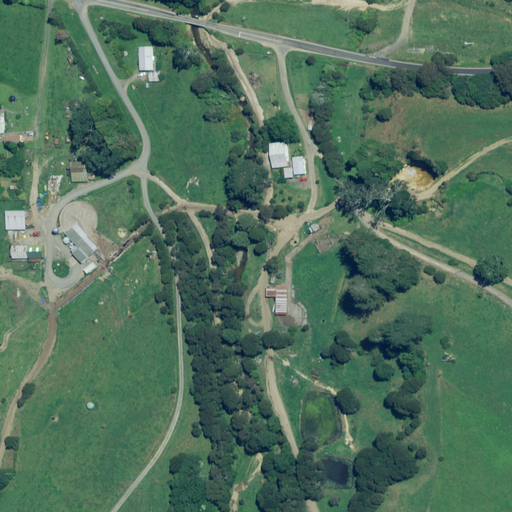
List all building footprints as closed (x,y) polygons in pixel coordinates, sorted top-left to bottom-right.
[(156,70),(156,47),(142,47),(142,70),(156,70)] [(162,73),(151,73),(151,82),(162,81),(162,73)] [(23,143),(22,136),(6,137),(6,145),(23,143)] [(290,166),(287,142),(271,144),(274,168),(290,166)] [(306,174),(305,157),(294,158),(296,175),(306,174)] [(90,181),(89,162),(74,162),(74,182),(90,181)] [(294,178),(293,168),(286,169),(286,171),(283,171),(283,178),(294,178)] [(48,185),(45,180),(39,184),(42,188),(48,185)] [(28,230),(28,211),(9,211),(9,230),(28,230)] [(318,223),(310,227),(313,233),(321,229),(318,223)] [(99,247),(77,226),(68,236),(77,244),(71,251),(84,263),(99,247)] [(29,258),(29,246),(15,246),(15,259),(29,258)] [(45,262),(45,246),(31,246),(31,262),(45,262)] [(97,267),(94,263),(85,270),(88,274),(97,267)] [(288,315),(289,286),(278,286),(269,285),(268,297),(278,297),(277,315),(288,315)]
